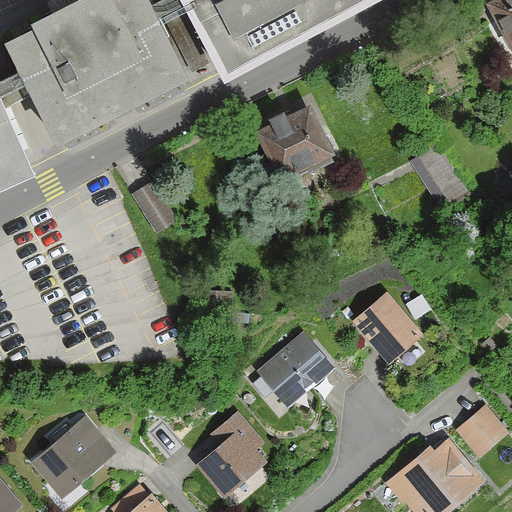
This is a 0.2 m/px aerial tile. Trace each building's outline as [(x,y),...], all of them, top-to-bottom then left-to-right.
[(0,190),(36,173),(0,99),(0,98),(26,86),(55,147),(189,83),(160,25),(195,8),(228,72),(363,0),(196,0),(156,21),(146,0),(79,0),(68,6),(31,24),(33,29),(3,44),(18,74),(0,82),(0,190)] [(511,0),(480,0),(509,54),(511,52),(511,0)] [(389,33),(377,40),(383,49),(394,43),(389,33)] [(260,116),(263,122),(253,127),(277,176),(302,163),(306,171),(332,159),(304,104),(281,115),(277,107),(260,116)] [(436,146),(414,159),(443,208),(465,195),(436,146)] [(149,182),(132,193),(156,231),(174,220),(149,182)] [(231,290),(208,290),(208,299),(231,299),(231,290)] [(386,293),(351,320),(383,360),(418,333),(386,293)] [(304,331),(258,369),(287,403),(332,365),(304,331)] [(484,406),(456,428),(476,454),(504,432),(484,406)] [(252,414),(196,461),(223,493),(266,457),(255,444),(268,433),(252,414)] [(60,493),(99,462),(81,440),(95,428),(84,415),(31,458),(60,493)] [(441,511),(479,480),(444,439),(431,450),(426,444),(390,475),(407,494),(400,499),(411,511),(441,511)] [(0,475),(0,511),(8,511),(22,502),(0,475)] [(168,511),(150,491),(126,511),(168,511)]
